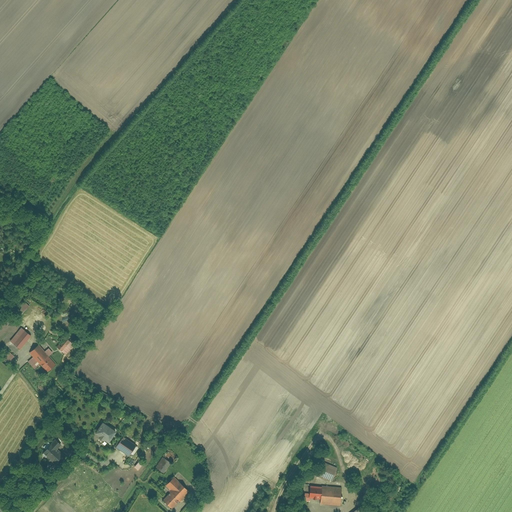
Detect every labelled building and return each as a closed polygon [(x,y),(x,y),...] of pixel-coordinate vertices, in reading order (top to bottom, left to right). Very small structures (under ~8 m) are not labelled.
[(15,310),(17,311),(19,309),(23,312),(29,306),(24,301),(15,310)] [(20,349),(30,336),(21,328),(10,341),(20,349)] [(65,338),(57,347),(66,355),(74,346),(65,338)] [(31,352),(34,356),(28,362),(34,369),(41,363),(48,371),(55,364),(48,357),(52,353),(48,349),(44,353),(38,346),(31,352)] [(7,364),(14,357),(7,351),(0,358),(7,364)] [(124,418),(122,422),(129,427),(132,423),(124,418)] [(118,431),(105,422),(97,433),(110,442),(118,431)] [(125,435),(117,447),(133,458),(141,446),(125,435)] [(55,438),(51,442),(57,448),(61,443),(55,438)] [(51,442),(43,450),(54,460),(62,452),(57,448),(51,442)] [(164,457),(156,467),(164,473),(172,462),(164,457)] [(139,461),(134,467),(138,470),(143,465),(139,461)] [(317,476),(331,481),(336,468),(322,462),(317,476)] [(174,490),(181,482),(175,476),(168,484),(174,490)] [(174,490),(165,500),(174,508),(191,491),(181,482),(174,490)] [(309,496),(321,497),(322,486),(310,485),(309,496)] [(340,488),(322,486),(321,497),(321,504),(339,505),(340,488)]
